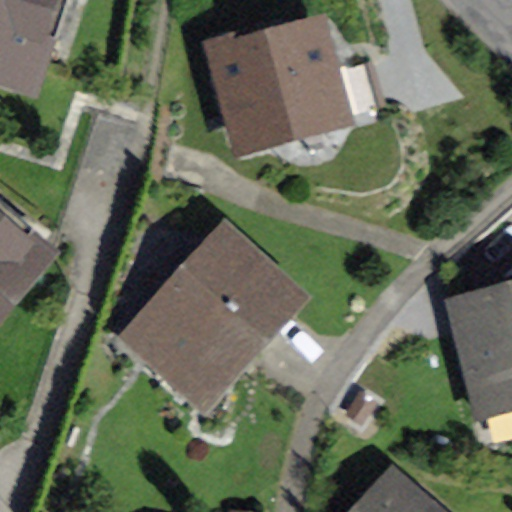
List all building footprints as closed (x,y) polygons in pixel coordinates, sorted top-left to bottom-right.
[(0,0),(0,87),(42,101),(73,0),(0,0)] [(239,159),(367,120),(336,18),(253,43),(250,32),(205,46),(239,159)] [(0,329),(61,255),(0,206),(0,329)] [(209,418),(313,299),(224,220),(119,339),(209,418)] [(511,411),(511,283),(446,300),(477,421),(511,411)] [(448,326),(440,296),(421,301),(428,331),(448,326)] [(353,511),(444,511),(394,467),(353,511)]
